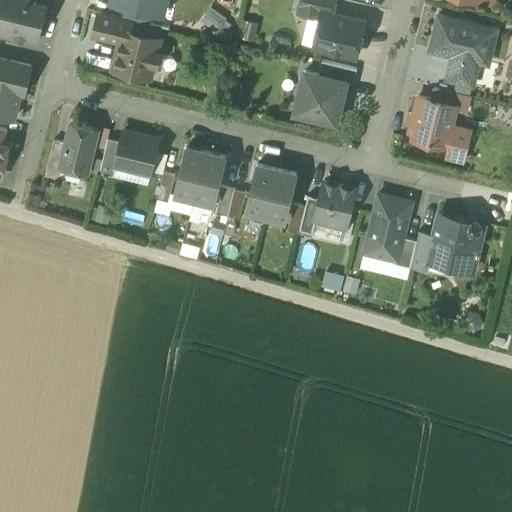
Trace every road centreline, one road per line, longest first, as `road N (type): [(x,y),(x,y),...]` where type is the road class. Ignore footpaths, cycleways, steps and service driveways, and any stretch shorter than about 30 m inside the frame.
road 1 (track): [(511,362),(0,211)]
road 2 (residential): [(54,87),(369,167)]
road 3 (residential): [(408,0),(369,167)]
road 4 (residential): [(369,167),(511,204)]
road 5 (residential): [(54,87),(15,204)]
